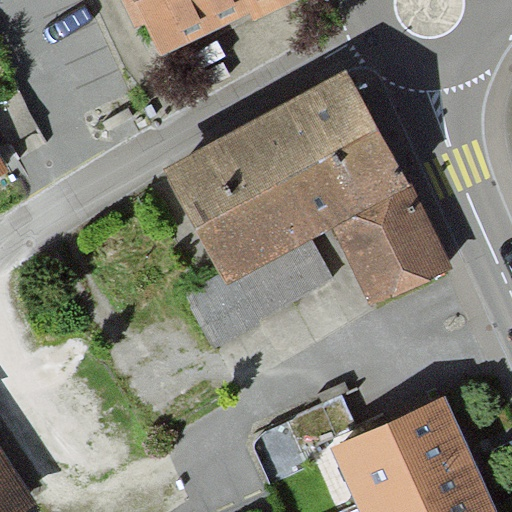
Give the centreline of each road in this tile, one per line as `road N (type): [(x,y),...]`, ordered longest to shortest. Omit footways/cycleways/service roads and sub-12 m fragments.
road 1 (residential): [(0,245),(221,101),(374,33)]
road 2 (secondary): [(511,293),(439,113),(433,66)]
